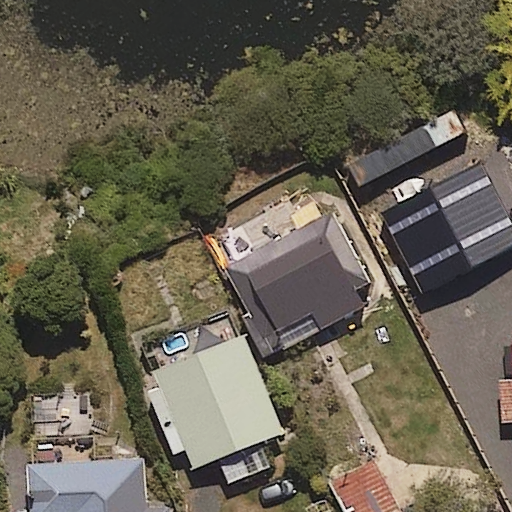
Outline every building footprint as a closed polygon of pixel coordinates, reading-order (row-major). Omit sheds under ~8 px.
[(420,294),(511,249),(511,222),(482,162),(380,212),(420,294)] [(265,354),(364,305),(354,286),(361,282),(366,279),(333,212),(222,266),(265,354)] [(192,324),(189,316),(137,337),(157,384),(148,387),(175,451),(183,448),(190,467),(218,455),(229,481),(271,464),(261,439),(281,431),(231,308),(192,324)] [(93,433),(92,392),(34,393),(35,434),(93,433)] [(93,458),(93,444),(38,446),(39,460),(32,461),(33,511),(170,511),(170,507),(145,507),(143,456),(93,458)] [(345,511),(396,511),(400,510),(375,459),(330,480),(345,511)]
